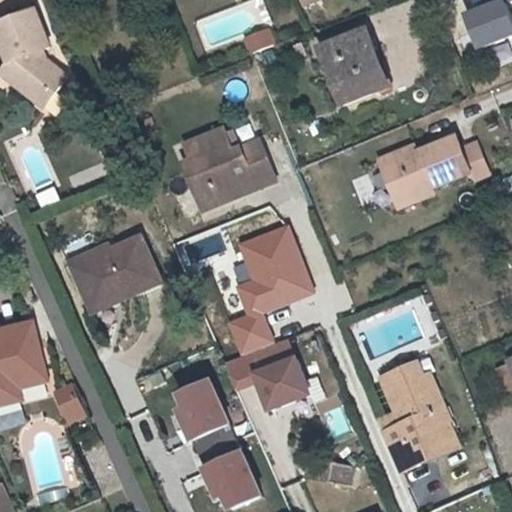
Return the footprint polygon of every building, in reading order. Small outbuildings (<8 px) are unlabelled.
[(301,0),(305,9),(319,3),(317,0),(301,0)] [(39,108),(66,75),(50,61),(48,62),(43,52),(55,47),(40,10),(0,25),(0,31),(14,64),(3,77),(39,108)] [(388,83),(364,31),(319,51),(342,103),(388,83)] [(269,36),(249,44),(254,55),(274,47),(269,36)] [(72,79),(66,75),(39,108),(44,112),(72,79)] [(220,193),(224,203),(245,195),(242,186),(256,181),(259,189),(278,182),(262,142),(245,149),(238,152),(231,133),(229,128),(188,144),(194,160),(187,163),(202,200),(220,193)] [(238,130),(231,133),(238,152),(245,149),(238,130)] [(476,172),(466,148),(461,136),(421,152),(385,166),(399,201),(437,186),(476,172)] [(466,148),(476,172),(478,179),(492,174),(479,143),(466,148)] [(382,158),(385,166),(421,152),(418,144),(382,158)] [(245,195),(259,189),(256,181),(242,186),(245,195)] [(440,194),(437,186),(399,201),(402,208),(440,194)] [(60,188),(41,195),(45,208),(64,202),(60,188)] [(206,210),(224,203),(220,193),(202,200),(206,210)] [(94,262),(112,304),(163,282),(143,236),(111,250),(115,260),(99,267),(97,261),(94,262)] [(90,253),(94,262),(97,261),(99,267),(115,260),(111,250),(109,245),(90,253)] [(94,262),(90,253),(72,261),(76,270),(94,262)] [(94,262),(76,270),(95,312),(112,304),(94,262)] [(0,391),(17,387),(46,381),(40,358),(37,358),(35,349),(39,349),(33,326),(0,333),(0,391)] [(292,356),(254,372),(272,414),(310,398),(292,356)] [(415,453),(452,437),(440,408),(442,407),(428,374),(421,377),(415,363),(382,377),(402,423),(383,432),(400,472),(420,463),(415,453)] [(511,370),(510,366),(497,372),(507,397),(511,395),(511,370)] [(209,382),(170,398),(188,440),(226,424),(209,382)] [(0,405),(20,400),(17,387),(0,391),(0,405)] [(30,400),(57,397),(56,387),(29,390),(30,400)] [(62,395),(67,407),(81,401),(76,390),(62,395)] [(81,401),(67,407),(74,423),(88,417),(81,401)] [(457,448),(452,437),(415,453),(420,463),(457,448)] [(242,455),(204,472),(220,511),(224,511),(260,497),(242,455)] [(311,476),(335,481),(338,462),(315,457),(311,476)] [(338,462),(335,481),(353,485),(357,467),(338,462)] [(13,511),(12,508),(3,487),(0,487),(0,508),(1,511),(13,511)]
